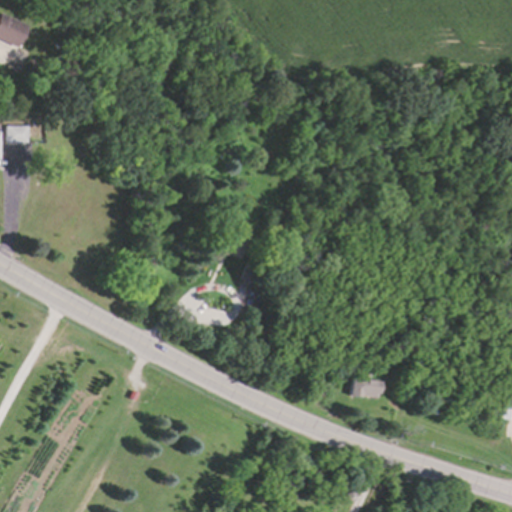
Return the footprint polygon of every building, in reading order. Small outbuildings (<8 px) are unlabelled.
[(0,22),(19,31),(11,50),(0,44),(0,22)] [(0,137),(0,122),(18,122),(18,137),(0,137)] [(178,149),(176,145),(183,141),(185,146),(178,149)] [(233,254),(220,249),(218,252),(206,247),(214,227),(240,238),(233,254)] [(250,278),(234,272),(238,260),(255,266),(250,278)] [(354,397),(340,395),(344,375),(349,376),(352,358),(362,359),(360,374),(372,376),(369,392),(355,390),(354,397)] [(496,418),(497,394),(511,394),(511,407),(511,419),(496,418)] [(339,491),(341,492),(343,493),(343,496),(342,498),(339,500),(337,500),(335,498),(334,496),(335,493),(339,491)]
